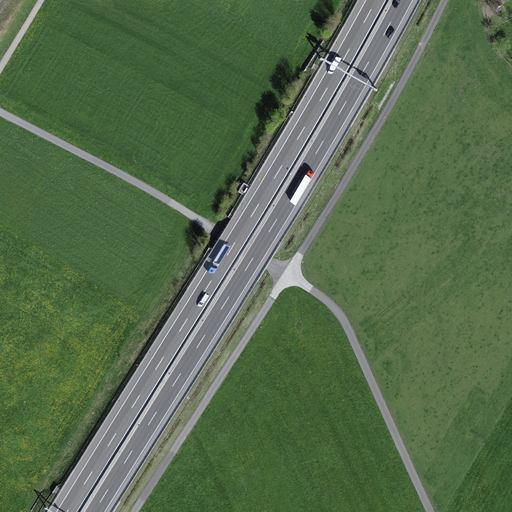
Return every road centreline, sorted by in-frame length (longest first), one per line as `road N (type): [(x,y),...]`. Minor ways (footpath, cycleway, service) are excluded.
road 1 (track): [(0,113),(158,195),(287,275),(131,511)]
road 2 (motorway): [(376,0),(67,511)]
road 3 (motorway): [(94,511),(402,0)]
road 4 (track): [(287,275),(443,0)]
road 5 (track): [(287,275),(345,323),(432,511)]
